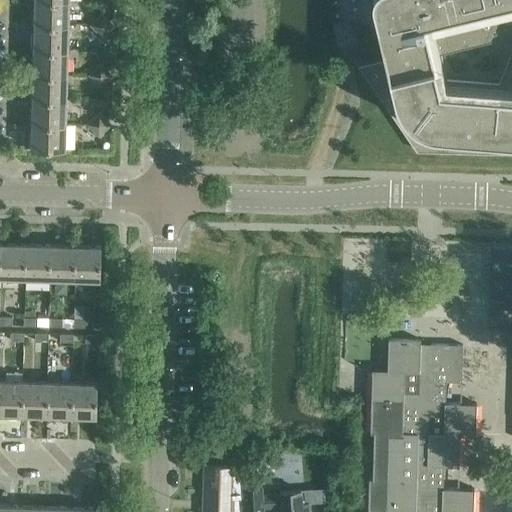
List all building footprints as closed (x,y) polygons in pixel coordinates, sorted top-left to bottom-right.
[(68,23),(68,0),(34,0),(34,9),(31,9),(31,23),(34,23),(34,22),(68,23)] [(380,36),(379,36),(380,38),(383,38),(388,57),(359,64),(416,149),(511,151),(511,0),(385,0),(390,20),(376,23),(376,26),(377,26),(380,36)] [(95,29),(107,17),(101,11),(89,23),(95,29)] [(107,17),(95,29),(101,35),(113,23),(107,17)] [(67,48),(68,23),(34,22),(34,23),(34,33),(31,33),(30,48),(33,48),(33,47),(67,48)] [(67,72),(67,48),(33,47),(33,48),(33,58),(30,58),(30,72),(33,72),(33,71),(67,72)] [(94,78),(105,67),(100,61),(88,72),(94,78)] [(105,67),(94,78),(99,84),(111,73),(105,67)] [(66,97),(67,72),(33,71),(33,72),(32,83),(29,83),(29,97),(32,97),(32,96),(66,97)] [(65,122),(66,97),(32,96),(32,97),(32,107),(29,107),(28,122),(31,122),(31,121),(65,122)] [(92,128),(104,117),(98,111),(86,122),(92,128)] [(104,117),(92,128),(98,134),(110,123),(104,117)] [(64,147),(65,122),(31,121),(31,122),(31,132),(28,132),(28,146),(64,147)] [(25,275),(26,242),(1,241),(0,275),(25,275)] [(50,276),(51,243),(26,242),(25,275),(50,276)] [(75,277),(76,244),(51,243),(50,276),(75,277)] [(76,244),(75,277),(100,277),(101,244),(76,244)] [(48,324),(62,325),(62,317),(54,317),(54,309),(48,309),(48,324)] [(0,314),(0,323),(12,323),(12,315),(0,314)] [(23,324),(37,324),(37,316),(23,316),(23,324)] [(9,339),(23,339),(23,330),(9,330),(9,339)] [(34,340),(47,340),(48,331),(34,331),(34,340)] [(59,340),(72,341),(73,332),(59,331),(59,340)] [(84,341),(98,341),(98,332),(84,332),(84,341)] [(446,381),(461,382),(462,343),(420,342),(420,338),(389,337),(388,369),(372,368),(370,430),(373,430),(372,476),(368,476),(367,511),(473,511),(474,488),(443,487),(443,465),(459,465),(460,434),(475,435),(476,403),(445,402),(446,381)] [(0,411),(22,412),(23,379),(0,378),(0,411)] [(47,413),(48,380),(23,379),(22,412),(47,413)] [(72,414),(73,381),(48,380),(47,413),(72,414)] [(73,381),(72,414),(97,414),(98,381),(73,381)] [(244,511),(244,497),(231,497),(232,466),(204,465),(203,492),(204,492),(203,511),(244,511)] [(244,497),(244,511),(262,511),(262,507),(280,505),(280,511),(301,511),(300,489),(279,490),(279,493),(261,494),(261,486),(243,487),(244,497)] [(0,511),(19,511),(19,505),(0,503),(0,511)]
